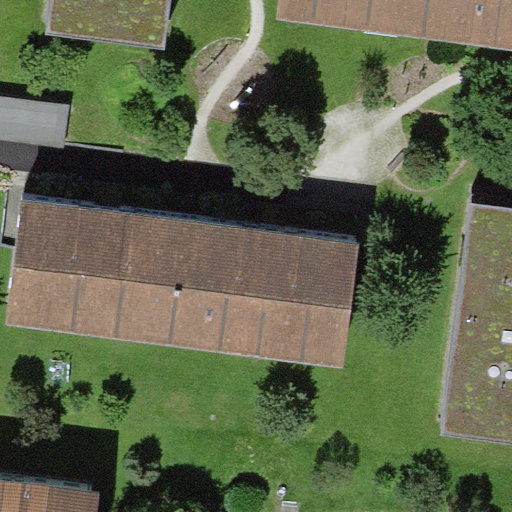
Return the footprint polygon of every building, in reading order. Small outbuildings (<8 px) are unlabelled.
[(174,0),(56,0),(56,2),(172,16),(174,0)] [(511,0),(326,0),(511,23),(511,0)] [(511,396),(511,186),(477,182),(452,390),(511,396)] [(28,189),(14,298),(348,340),(362,231),(278,220),(110,199),(28,189)] [(0,511),(95,511),(100,482),(0,469),(0,511)]
